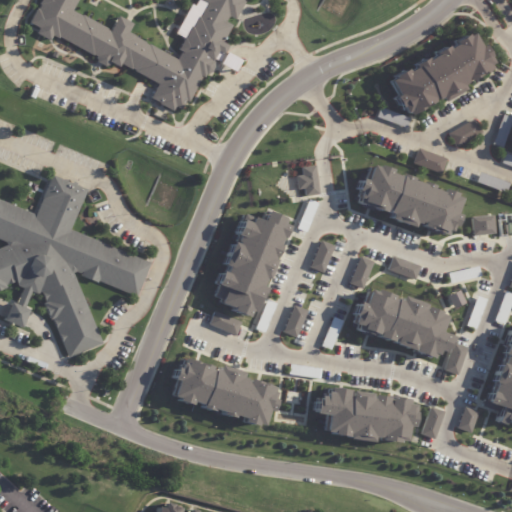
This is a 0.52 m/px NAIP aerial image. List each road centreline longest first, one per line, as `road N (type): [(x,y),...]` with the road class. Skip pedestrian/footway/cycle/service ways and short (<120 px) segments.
road 1 (tertiary): [(115,427),(209,201),(266,115),(326,68),(412,27),(439,0)]
road 2 (tertiary): [(355,481),(191,455),(115,427)]
road 3 (tertiary): [(474,511),(398,486),(355,481)]
